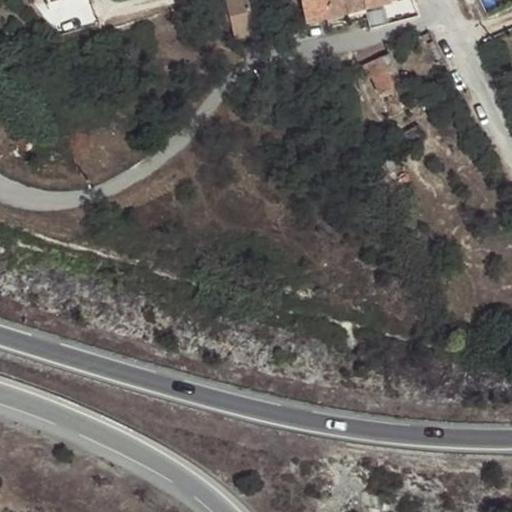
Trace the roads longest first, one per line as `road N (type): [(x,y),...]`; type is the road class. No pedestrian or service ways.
road 1 (motorway): [(511,435),(406,433),(301,416),(0,336)]
road 2 (residential): [(448,16),(253,60),(181,139),(99,194),(51,200),(0,185)]
road 3 (motorway): [(0,395),(124,443),(226,511)]
road 4 (residential): [(448,16),(511,141)]
